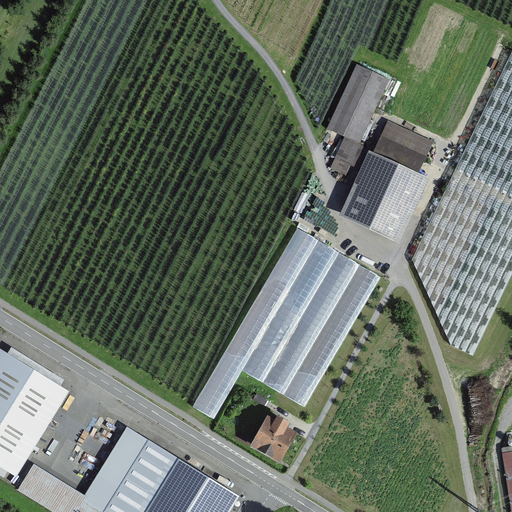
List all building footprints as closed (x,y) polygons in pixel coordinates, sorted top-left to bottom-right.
[(229,0),(295,66),(319,0),(229,0)] [(511,53),(506,56),(414,272),(414,273),(424,277),(450,344),(473,354),(485,349),(511,285),(511,53)] [(394,82),(358,65),(327,130),(346,138),(334,167),(351,176),(394,82)] [(430,178),(370,151),(341,214),(401,242),(430,178)] [(62,390),(0,355),(0,479),(9,485),(62,390)] [(299,437),(290,432),(292,428),(279,420),(276,424),(269,420),(251,450),(282,467),(299,437)] [(37,511),(229,511),(236,500),(123,436),(84,506),(27,474),(14,499),(37,511)] [(511,511),(511,454),(503,455),(511,511)]
